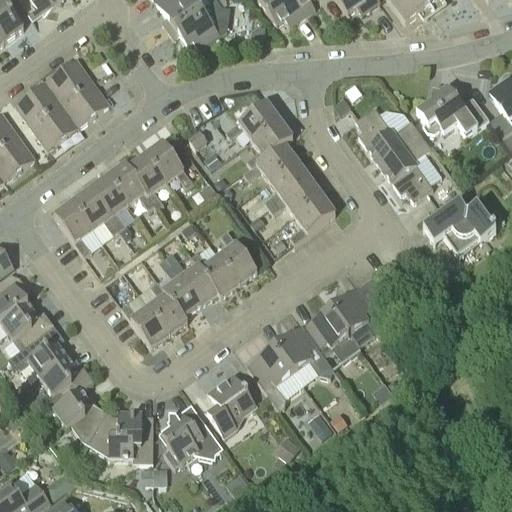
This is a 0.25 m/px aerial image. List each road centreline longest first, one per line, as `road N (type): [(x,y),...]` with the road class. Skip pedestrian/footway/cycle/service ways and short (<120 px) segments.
road 1 (residential): [(11,216),(132,379),(166,385),(372,233),(370,209),(318,139),(310,71)]
road 2 (residential): [(310,71),(511,40)]
road 3 (residential): [(11,216),(165,103)]
road 4 (residential): [(165,103),(220,82),(310,71)]
road 5 (residential): [(0,90),(87,28),(105,24)]
